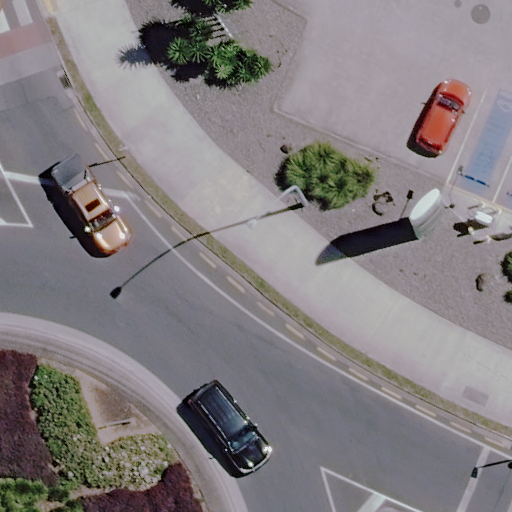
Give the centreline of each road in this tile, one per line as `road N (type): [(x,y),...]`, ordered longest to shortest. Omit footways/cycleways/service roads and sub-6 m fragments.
road 1 (secondary): [(64,258),(161,292),(244,351),(307,431)]
road 2 (secondary): [(0,46),(66,186),(64,258)]
road 3 (secondary): [(307,431),(511,505)]
